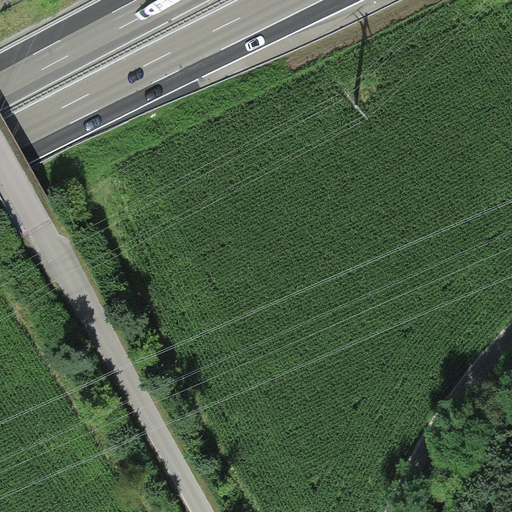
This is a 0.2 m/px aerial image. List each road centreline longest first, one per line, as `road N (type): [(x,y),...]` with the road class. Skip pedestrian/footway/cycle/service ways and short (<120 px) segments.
road 1 (residential): [(212,511),(0,159)]
road 2 (motorway): [(0,149),(225,31)]
road 3 (unclassified): [(511,332),(454,399),(395,511)]
road 4 (motorway): [(155,0),(0,81)]
